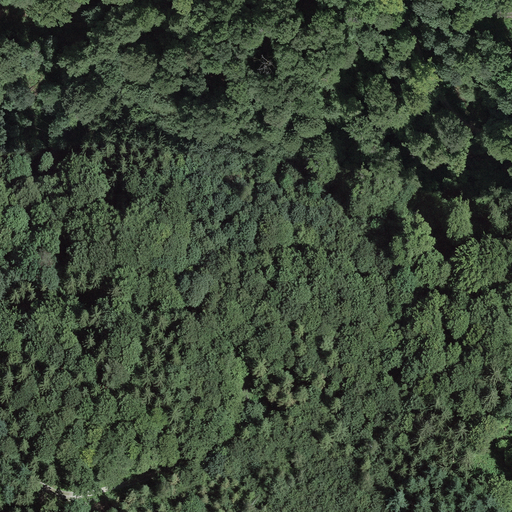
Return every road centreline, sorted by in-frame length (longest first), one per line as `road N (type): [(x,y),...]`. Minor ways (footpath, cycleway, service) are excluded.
road 1 (track): [(0,311),(200,321),(231,344),(247,399),(215,451),(63,499),(0,457)]
road 2 (track): [(77,312),(124,289),(290,258),(327,264),(402,305),(428,310),(511,299)]
road 3 (track): [(511,134),(473,129),(449,109),(397,0)]
